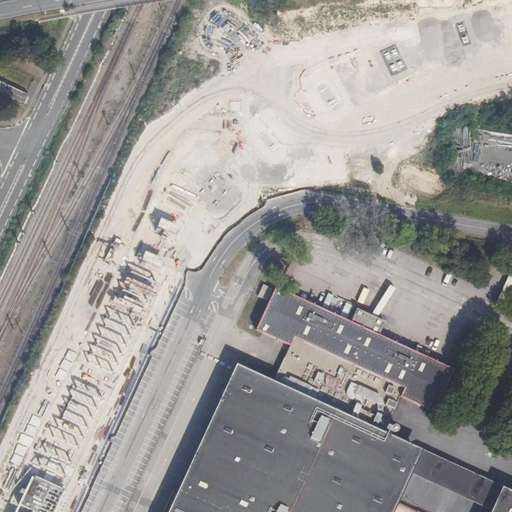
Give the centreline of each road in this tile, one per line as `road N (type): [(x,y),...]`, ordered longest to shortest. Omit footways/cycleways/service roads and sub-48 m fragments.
road 1 (unknown): [(302,205),(217,186),(147,207),(90,266),(0,465)]
road 2 (unknown): [(55,511),(163,275),(187,277),(230,302)]
road 3 (unclassified): [(511,234),(323,202),(275,210),(233,235)]
road 4 (tertiary): [(35,153),(106,0)]
road 5 (tertiary): [(91,0),(26,152)]
